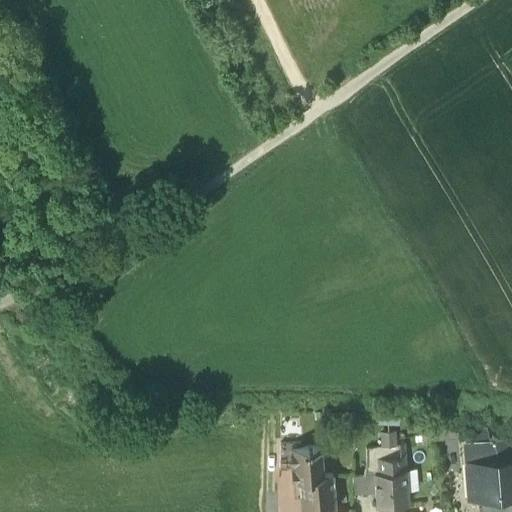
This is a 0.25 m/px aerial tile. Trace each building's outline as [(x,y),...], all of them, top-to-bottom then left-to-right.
[(487,432),(467,433),(468,445),(489,443),(488,437),(487,432)] [(489,443),(468,445),(468,448),(465,448),(467,465),(481,464),(511,460),(511,445),(511,441),(494,442),(494,441),(492,441),(492,442),(489,443)] [(297,443),(280,443),(279,466),(279,467),(291,466),(290,448),(298,447),(297,443)] [(298,447),(290,448),(291,466),(292,478),(298,478),(301,511),(335,509),(332,473),(322,474),(320,445),(298,447)] [(404,445),(388,446),(389,474),(406,473),(404,445)] [(364,475),(374,475),(389,474),(388,446),(363,447),(364,475)] [(511,460),(481,464),(484,497),(511,494),(511,460)] [(481,464),(467,465),(467,466),(470,498),(482,497),(483,497),(484,497),(481,464)] [(389,474),(374,475),(376,506),(409,504),(406,473),(389,474)]
